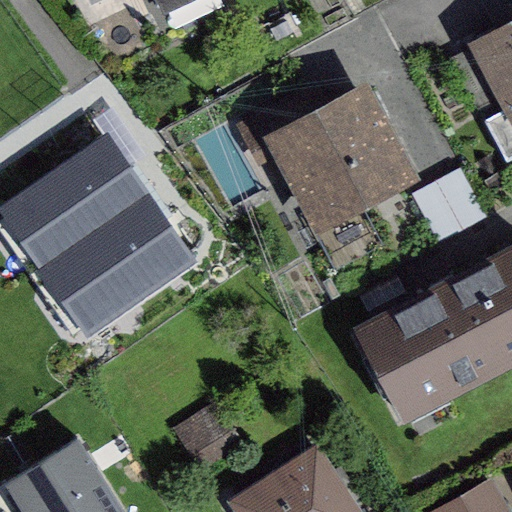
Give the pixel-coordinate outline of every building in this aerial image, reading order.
[(158,0),(166,17),(202,0),(158,0)] [(511,22),(473,43),(511,117),(511,22)] [(367,83),(265,134),(316,236),(418,185),(367,83)] [(35,237),(109,344),(199,281),(125,175),(35,237)] [(438,232),(482,218),(468,175),(424,189),(438,232)] [(511,250),(357,328),(405,422),(511,368),(511,250)] [(98,511),(52,443),(0,478),(0,511),(98,511)] [(362,511),(317,448),(230,509),(232,511),(362,511)] [(510,511),(493,479),(432,511),(510,511)]
